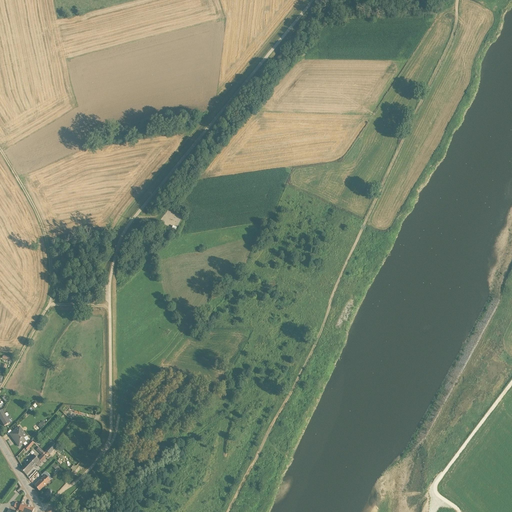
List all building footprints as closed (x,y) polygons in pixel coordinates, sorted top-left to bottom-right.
[(2,412),(0,412),(0,422),(3,428),(9,425),(6,418),(7,418),(6,415),(4,416),(2,412)] [(27,438),(19,428),(8,436),(18,449),(26,443),(25,443),(28,441),(26,438),(27,438)] [(34,445),(31,442),(24,450),(27,452),(34,445)] [(38,449),(36,452),(42,458),(45,460),(48,457),(38,449)] [(20,472),(26,477),(35,466),(38,468),(41,464),(45,460),(42,458),(39,462),(32,456),(24,464),(25,466),(22,469),(20,472)] [(52,480),(46,473),(41,477),(43,480),(34,488),(38,493),(50,482),(52,480)]
